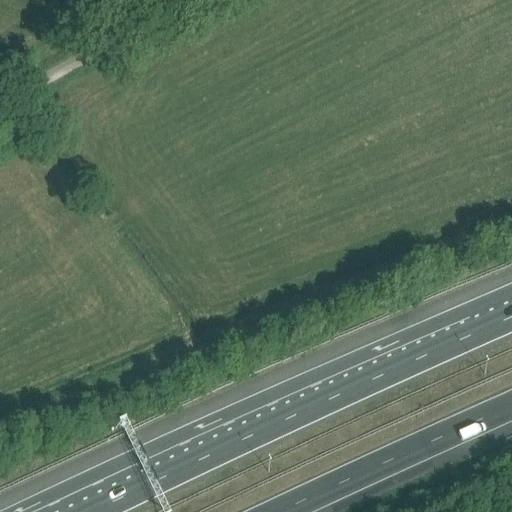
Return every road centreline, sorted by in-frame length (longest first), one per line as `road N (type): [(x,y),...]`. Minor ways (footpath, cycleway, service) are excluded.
road 1 (motorway): [(511,317),(90,511)]
road 2 (motorway): [(280,511),(511,407)]
road 3 (unclassified): [(0,109),(195,0)]
